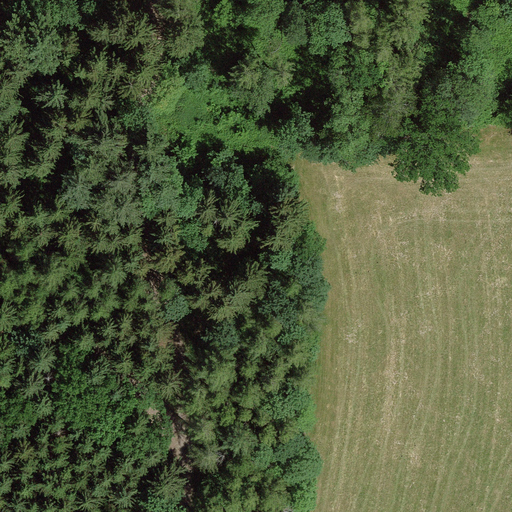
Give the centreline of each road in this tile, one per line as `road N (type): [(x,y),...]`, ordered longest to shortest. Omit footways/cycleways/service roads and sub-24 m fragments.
road 1 (track): [(176,511),(189,433),(136,142),(160,0)]
road 2 (track): [(0,318),(117,359),(189,433)]
